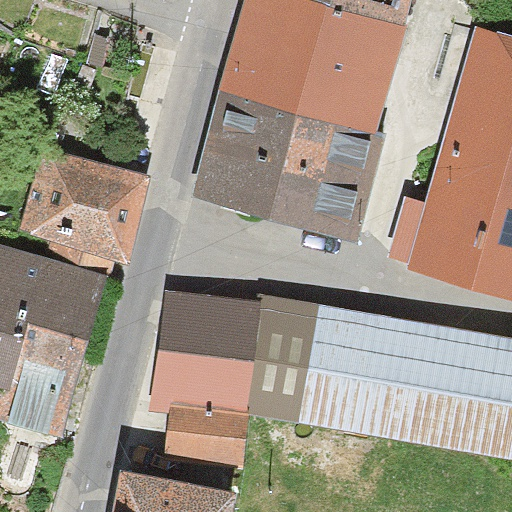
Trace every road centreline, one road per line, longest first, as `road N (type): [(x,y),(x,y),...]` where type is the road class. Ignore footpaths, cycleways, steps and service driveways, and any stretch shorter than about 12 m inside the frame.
road 1 (tertiary): [(217,0),(79,511)]
road 2 (unknown): [(161,203),(511,288)]
